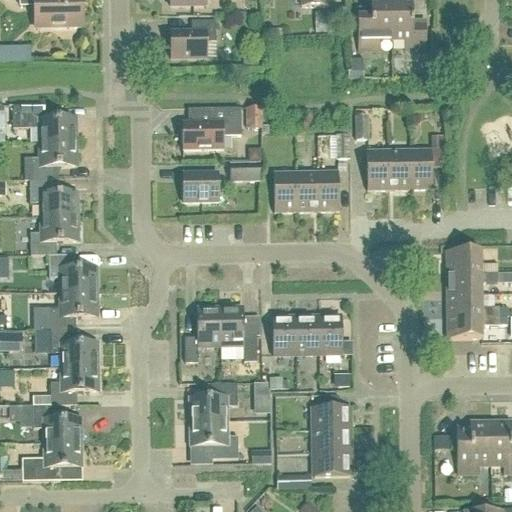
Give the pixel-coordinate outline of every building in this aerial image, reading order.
[(35,0),(36,30),(80,30),(79,0),(35,0)] [(169,0),(169,11),(206,11),(206,0),(169,0)] [(300,0),(301,11),(328,11),(327,0),(300,0)] [(357,20),(358,30),(358,56),(380,55),(380,46),(392,46),(391,1),(370,1),(370,19),(357,20)] [(412,1),(391,1),(392,46),(404,46),(404,55),(426,55),(425,29),(412,29),(412,1)] [(207,48),(215,47),(215,26),(191,26),(191,38),(170,39),(170,64),(207,63),(207,48)] [(257,58),(242,58),(242,71),(257,70),(257,58)] [(362,83),(362,81),(363,63),(350,63),(350,75),(347,75),(347,82),(350,82),(362,83)] [(424,67),(424,80),(435,80),(435,66),(424,67)] [(37,148),(77,147),(76,124),(54,124),(54,110),(28,111),(28,133),(37,133),(37,148)] [(12,133),(28,133),(28,111),(11,111),(12,133)] [(247,131),(260,131),(260,112),(246,113),(247,131)] [(182,128),(183,154),(223,154),(222,141),(241,141),(240,113),(213,113),(214,128),(182,128)] [(355,120),(355,143),(366,143),(366,120),(355,120)] [(336,139),(337,163),(346,163),(346,139),(336,139)] [(431,154),(409,154),(410,195),(431,194),(431,172),(444,172),(443,140),(430,141),(431,154)] [(24,185),(28,185),(28,186),(55,185),(55,173),(77,172),(77,147),(37,148),(38,163),(23,163),(24,185)] [(260,153),(247,153),(247,165),(260,165),(260,153)] [(409,154),(387,155),(388,195),(410,195),(409,154)] [(388,195),(387,155),(365,155),(366,195),(388,195)] [(230,168),(230,186),(258,185),(258,168),(230,168)] [(316,176),(294,177),(295,217),(317,216),(316,176)] [(338,176),(316,176),(317,216),(338,216),(338,176)] [(295,217),(294,177),(272,177),(273,217),(295,217)] [(183,179),(183,206),(218,206),(217,179),(183,179)] [(38,208),(39,223),(78,222),(77,198),(55,199),(55,185),(28,186),(29,208),(38,208)] [(48,260),(56,260),(56,247),(78,247),(78,222),(39,223),(39,238),(29,238),(30,260),(48,260)] [(446,256),(446,279),(497,279),(497,269),(480,269),(480,256),(446,256)] [(58,298),(96,297),(96,273),(74,273),(74,259),(56,260),(48,260),(48,283),(58,283),(58,298)] [(511,276),(502,277),(503,288),(511,287),(511,276)] [(446,279),(446,301),(480,301),(480,288),(497,288),(497,279),(446,279)] [(49,336),(75,335),(75,323),(97,322),(96,297),(58,298),(58,313),(49,313),(49,336)] [(446,301),(447,322),(497,322),(497,313),(480,313),(480,301),(446,301)] [(220,351),(220,314),(196,315),(196,342),(184,342),(184,368),(197,368),(197,351),(220,351)] [(243,314),(220,314),(220,351),(242,350),(243,368),(256,367),(256,341),(243,342),(243,314)] [(497,322),(497,329),(506,329),(506,320),(497,320),(497,322)] [(497,322),(447,322),(447,344),(481,344),(481,331),(497,331),(497,329),(497,322)] [(317,323),(294,324),(295,360),(318,360),(317,323)] [(341,323),(317,323),(318,360),(341,359),(341,346),(341,323)] [(295,360),(294,324),(271,324),(272,360),(295,360)] [(59,373),(97,373),(97,349),(75,349),(75,335),(49,336),(49,359),(59,359),(59,373)] [(8,336),(0,336),(0,356),(8,356),(8,336)] [(351,346),(341,346),(341,359),(351,359),(351,346)] [(32,400),(32,411),(50,411),(58,411),(76,411),(76,398),(98,398),(97,373),(59,373),(60,388),(49,389),(50,400),(32,400)] [(212,379),(197,380),(197,376),(178,376),(178,388),(212,387),(212,379)] [(268,393),(281,392),(281,384),(268,385),(268,393)] [(187,403),(187,427),(227,427),(226,412),(236,411),(236,389),(210,389),(210,402),(187,403)] [(327,399),(327,413),(338,413),(338,399),(327,399)] [(13,425),(32,425),(32,433),(42,432),(42,449),(81,449),(80,424),(58,424),(58,411),(50,411),(32,411),(13,411),(13,425)] [(312,413),(313,437),(349,436),(349,413),(338,413),(327,413),(312,413)] [(227,427),(187,427),(188,452),(211,452),(211,465),(237,465),(237,442),(227,442),(227,427)] [(456,431),(456,455),(457,480),(478,480),(478,473),(491,472),(490,427),(468,428),(469,431),(456,431)] [(511,427),(490,427),(491,472),(502,472),(502,480),(511,479),(511,453),(511,454),(511,427)] [(313,437),(313,460),(349,459),(349,436),(313,437)] [(449,441),(433,441),(433,454),(449,454),(449,441)] [(21,464),(21,487),(59,486),(59,473),(81,473),(81,449),(42,449),(42,464),(21,464)] [(251,455),(251,469),(269,468),(270,468),(270,455),(251,455)] [(349,459),(313,460),(314,483),(350,482),(349,459)] [(276,480),(277,493),(310,492),(309,479),(276,480)]
